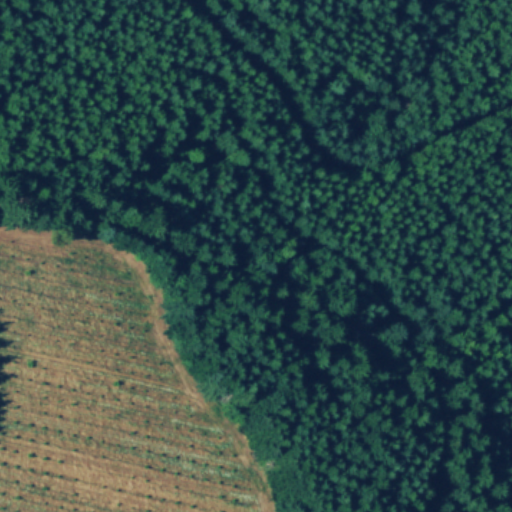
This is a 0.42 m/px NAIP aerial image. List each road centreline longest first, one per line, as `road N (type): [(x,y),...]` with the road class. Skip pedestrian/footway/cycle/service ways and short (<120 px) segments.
road 1 (track): [(511,298),(460,332),(424,342),(387,338),(255,272),(189,258),(69,210),(0,205)]
road 2 (track): [(511,106),(392,161),(349,166),(317,146),(281,91),(191,0)]
